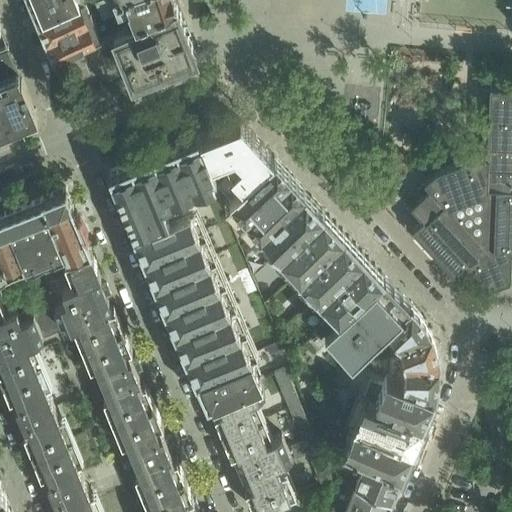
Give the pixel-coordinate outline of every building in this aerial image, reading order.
[(32,0),(39,15),(72,0),(32,0)] [(72,0),(39,15),(47,34),(96,12),(92,3),(86,6),(85,4),(93,0),(72,0)] [(98,0),(104,12),(124,4),(130,20),(136,18),(146,13),(175,0),(98,0)] [(177,0),(175,0),(146,13),(149,19),(138,24),(136,18),(130,20),(114,27),(133,75),(197,49),(177,0)] [(96,12),(47,34),(55,54),(104,32),(96,12)] [(38,113),(21,73),(9,45),(0,48),(0,26),(1,26),(0,23),(0,133),(40,117),(38,113)] [(511,86),(500,86),(500,84),(499,84),(499,86),(492,86),(492,84),(490,84),(487,156),(475,156),(435,170),(425,180),(431,186),(411,204),(423,217),(414,225),(414,226),(414,227),(414,228),(414,229),(415,229),(455,273),(456,273),(456,274),(457,274),(458,274),(459,273),(468,265),(485,285),(486,285),(487,286),(488,286),(489,286),(508,279),(509,278),(510,278),(510,277),(511,276),(511,249),(511,86)] [(310,113),(317,106),(300,88),(293,95),(310,113)] [(241,118),(200,134),(216,172),(213,173),(218,182),(217,183),(221,193),(227,191),(231,196),(275,155),(241,118)] [(200,134),(177,143),(201,202),(212,197),(220,194),(221,193),(217,183),(218,182),(213,173),(216,172),(200,134)] [(177,143),(155,152),(180,211),(191,206),(201,202),(177,143)] [(155,152),(132,161),(157,220),(180,211),(155,152)] [(275,155),(231,196),(246,212),(290,171),(275,155)] [(110,170),(135,229),(157,220),(132,161),(110,170)] [(290,171),(246,212),(241,217),(256,233),(261,228),(263,231),(307,190),(290,171)] [(92,246),(67,186),(43,196),(43,197),(64,248),(67,257),(92,246)] [(325,208),(307,190),(263,231),(281,249),(325,208)] [(64,248),(43,197),(25,204),(47,256),(45,257),(49,265),(56,261),(53,253),(64,248)] [(47,256),(25,204),(6,212),(31,273),(36,271),(32,262),(45,257),(47,256)] [(157,220),(135,229),(146,254),(202,231),(191,206),(180,211),(157,220)] [(300,271),(343,228),(325,208),(281,249),(274,255),(282,263),(294,277),(300,271)] [(6,212),(0,214),(0,250),(8,270),(9,270),(22,264),(26,275),(31,273),(6,212)] [(320,292),(363,250),(343,228),(300,271),(320,292)] [(202,231),(146,254),(156,279),(212,255),(202,231)] [(0,250),(0,273),(3,272),(6,280),(12,278),(9,270),(8,270),(0,250)] [(122,323),(115,304),(111,306),(107,295),(112,293),(107,283),(103,285),(99,274),(102,273),(92,250),(71,259),(79,280),(63,287),(67,298),(56,302),(66,327),(79,321),(86,337),(122,323)] [(320,292),(302,309),(321,329),(324,326),(339,312),(340,312),(383,271),(363,250),(320,292)] [(212,255),(156,279),(166,303),(222,279),(212,255)] [(339,312),(324,326),(352,356),(388,323),(411,301),(383,271),(340,312),(339,312)] [(222,279),(166,303),(176,326),(233,304),(222,279)] [(411,301),(388,323),(389,324),(400,340),(430,328),(429,325),(428,323),(426,320),(424,317),(423,315),(421,312),(419,310),(417,307),(415,305),(411,301)] [(56,302),(33,312),(43,336),(66,327),(56,302)] [(233,304),(176,326),(186,351),(243,327),(233,304)] [(38,362),(30,342),(43,336),(33,312),(22,316),(17,305),(0,312),(0,311),(0,372),(2,377),(38,362)] [(133,348),(122,323),(86,337),(96,361),(129,348),(130,350),(133,348)] [(243,327),(186,351),(197,375),(253,351),(243,327)] [(430,328),(400,340),(405,360),(439,360),(438,357),(438,353),(437,349),(436,346),(436,342),(435,339),(433,335),(432,332),(430,328)] [(96,361),(119,417),(155,402),(146,380),(142,381),(138,371),(143,369),(138,358),(134,360),(130,350),(129,348),(96,361)] [(253,351),(197,375),(200,383),(208,399),(260,378),(260,379),(264,376),(256,360),(253,351)] [(439,360),(405,360),(403,381),(434,393),(435,389),(436,386),(437,382),(438,378),(438,375),(438,371),(439,368),(439,364),(439,360)] [(47,384),(38,362),(2,377),(11,399),(14,397),(47,384)] [(299,396),(286,367),(275,372),(287,401),(299,396)] [(435,393),(434,393),(403,381),(387,374),(377,400),(424,419),(435,393)] [(260,378),(208,399),(213,412),(214,411),(223,433),(259,418),(251,397),(265,391),(260,379),(260,378)] [(47,384),(14,397),(18,408),(14,409),(18,420),(23,418),(27,429),(24,430),(33,452),(69,437),(47,384)] [(424,419),(377,400),(365,395),(355,421),(414,445),(424,419)] [(510,400),(502,400),(502,410),(510,410),(510,400)] [(155,402),(119,417),(141,471),(174,457),(170,447),(174,445),(170,434),(165,436),(161,426),(164,425),(155,402)] [(332,476),(302,404),(291,408),(321,481),(332,476)] [(259,418),(223,433),(232,455),(235,453),(240,463),(235,465),(240,476),(244,474),(248,484),(245,486),(255,509),(298,491),(288,467),(281,470),(278,461),(292,456),(282,431),(267,437),(259,418)] [(414,445),(355,421),(345,447),(367,456),(404,471),(414,445)] [(69,437),(33,452),(42,475),(45,474),(49,484),(45,486),(49,497),(54,495),(59,507),(92,493),(69,437)] [(177,456),(174,457),(141,471),(157,511),(196,511),(201,510),(196,499),(195,499),(177,456)] [(404,471),(367,456),(356,485),(393,499),(404,471)] [(387,511),(393,499),(356,485),(355,484),(343,511),(332,511),(335,505),(317,499),(312,511),(387,511)] [(0,493),(0,511),(2,511),(12,508),(5,491),(0,493)] [(99,511),(94,499),(92,493),(59,507),(56,508),(57,511),(99,511)]
